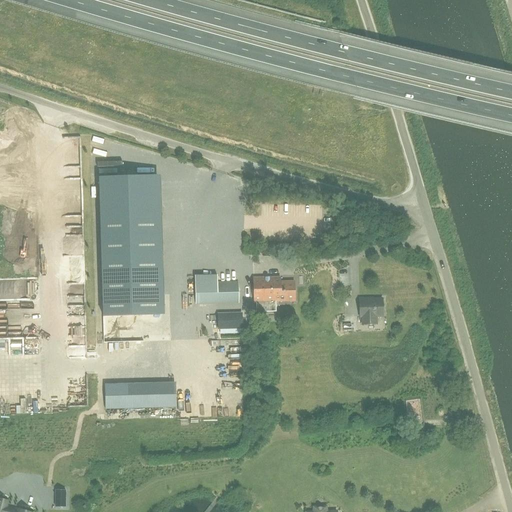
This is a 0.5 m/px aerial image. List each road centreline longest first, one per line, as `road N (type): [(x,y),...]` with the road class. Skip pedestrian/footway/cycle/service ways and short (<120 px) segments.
road 1 (unknown): [(224,161),(184,248),(173,340),(145,360),(84,366),(61,349),(52,104)]
road 2 (motorway): [(71,0),(511,115)]
road 3 (unclassified): [(425,207),(224,161),(0,86)]
road 4 (motorway): [(511,91),(151,0)]
road 5 (unclassified): [(510,511),(425,207)]
road 6 (unclassified): [(425,207),(360,0)]
